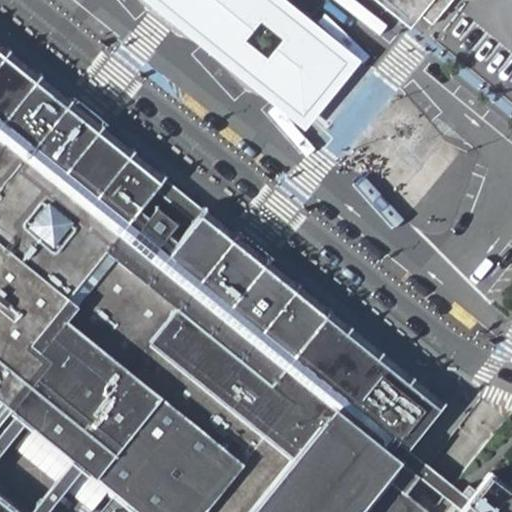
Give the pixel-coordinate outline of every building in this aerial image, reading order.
[(0,0),(0,413),(9,402),(67,449),(22,504),(32,511),(42,511),(83,462),(145,511),(438,511),(412,492),(424,476),(414,468),(404,460),(444,408),(321,307),(248,249),(82,117),(0,52),(0,0)] [(368,58),(295,0),(150,0),(311,129),(368,58)] [(390,0),(397,5),(414,18),(422,7),(435,18),(449,0),(390,0)] [(424,476),(412,492),(438,511),(459,511),(464,507),(433,483),(424,476)] [(511,511),(511,485),(505,495),(485,481),(464,507),(459,511),(511,511)] [(0,511),(32,511),(22,504),(0,486),(0,511)]
